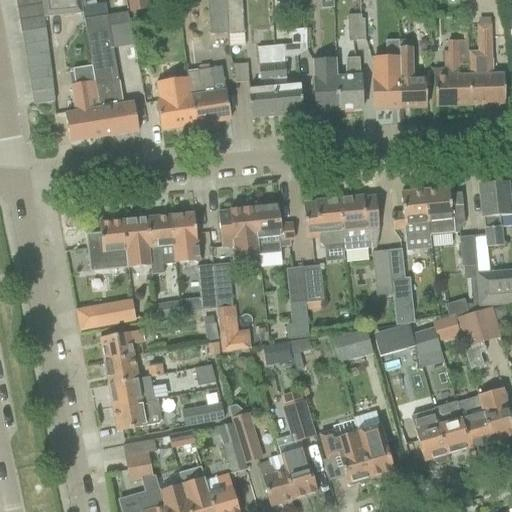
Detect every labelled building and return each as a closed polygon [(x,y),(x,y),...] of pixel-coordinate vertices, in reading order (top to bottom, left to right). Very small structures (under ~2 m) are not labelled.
[(14,0),(16,9),(41,5),(40,0),(14,0)] [(43,20),(81,17),(78,0),(40,0),(41,5),(43,17),(43,20)] [(125,0),(128,15),(147,12),(144,0),(125,0)] [(205,0),(208,37),(227,36),(223,0),(205,0)] [(223,0),(227,36),(243,35),(240,0),(223,0)] [(18,22),(43,17),(41,5),(16,9),(18,22)] [(45,30),(43,20),(43,17),(18,22),(20,34),(45,30)] [(360,22),(358,22),(358,17),(346,17),(347,42),(361,42),(360,22)] [(111,51),(107,28),(105,18),(84,21),(91,68),(93,82),(103,139),(138,133),(133,103),(120,105),(111,51)] [(503,76),(491,75),(489,25),(475,25),(476,52),(467,53),(467,42),(466,42),(469,107),(504,105),(503,76)] [(22,46),(46,43),(45,30),(20,34),(22,46)] [(384,68),(372,69),(372,81),(373,90),(373,110),(399,109),(396,42),(383,42),(384,68)] [(425,80),(412,80),(410,42),(396,42),(399,109),(425,108),(425,80)] [(447,55),(444,55),(444,72),(433,72),(435,108),(469,107),(466,42),(447,42),(447,55)] [(24,58),(47,54),(46,43),(22,46),(24,58)] [(299,85),(285,86),(283,48),(273,49),(274,53),(270,54),(271,65),(270,65),(275,116),(302,114),(299,85)] [(270,54),(274,53),(273,49),(256,50),(259,89),(247,90),(250,118),(275,116),(270,65),(271,65),(270,54)] [(26,70),(49,66),(47,54),(24,58),(26,70)] [(335,60),(311,62),(314,113),(337,112),(335,78),(335,60)] [(361,110),(360,90),(359,60),(344,61),(346,78),(335,78),(337,112),(361,110)] [(28,82),(50,78),(49,66),(26,70),(28,82)] [(224,91),(212,93),(209,71),(187,75),(194,127),(206,125),(207,131),(219,129),(218,123),(229,121),(224,91)] [(186,80),(155,85),(157,103),(155,103),(160,132),(194,127),(187,75),(185,75),(186,80)] [(30,93),(52,90),(50,78),(28,82),(30,93)] [(75,113),(64,115),(64,117),(69,144),(103,139),(93,82),(71,86),(75,113)] [(33,106),(53,103),(52,90),(30,93),(33,106)] [(509,218),(507,204),(505,184),(480,186),(483,220),(484,220),(487,249),(502,248),(499,219),(509,218)] [(448,189),(424,192),(427,224),(428,236),(455,233),(463,224),(460,198),(449,199),(448,189)] [(402,214),(390,216),(392,232),(404,231),(405,240),(406,251),(430,249),(428,238),(428,236),(427,224),(424,192),(400,194),(402,214)] [(374,198),(362,199),(362,198),(338,200),(343,253),(375,249),(378,233),(374,198)] [(343,253),(338,200),(314,203),(314,204),(302,205),(306,240),(318,239),(318,244),(324,249),(342,247),(343,253)] [(291,225),(279,227),(277,206),(252,209),(257,256),(258,257),(280,255),(279,250),(290,249),(289,242),(292,242),(291,225)] [(232,258),(257,256),(252,209),(229,211),(229,213),(217,215),(220,248),(231,247),(232,258)] [(193,215),(169,217),(172,250),(173,265),(200,263),(198,244),(196,245),(193,215)] [(173,265),(172,250),(169,217),(145,220),(149,267),(150,277),(162,276),(161,266),(173,265)] [(122,222),(127,267),(126,267),(126,269),(127,269),(149,267),(145,220),(122,222)] [(127,267),(122,222),(98,224),(99,234),(85,236),(88,274),(128,270),(127,269),(126,269),(126,267),(127,267)] [(475,276),(473,238),(458,239),(460,269),(464,269),(464,279),(475,279),(475,276)] [(400,252),(386,253),(389,284),(390,284),(391,297),(394,325),(412,324),(408,280),(403,280),(400,252)] [(390,284),(389,284),(386,253),(371,255),(375,298),(391,297),(390,284)] [(216,312),(231,310),(227,266),(212,268),(216,310),(216,312)] [(216,312),(216,310),(212,268),(195,269),(200,313),(216,312)] [(318,268),(301,270),(305,305),(319,303),(322,303),(318,268)] [(301,270),(285,271),(289,306),(291,325),(286,325),(287,340),(308,338),(306,313),(305,305),(301,270)] [(477,308),(511,305),(511,273),(475,276),(475,279),(477,308)] [(176,303),(162,305),(165,321),(179,319),(176,303)] [(130,305),(94,312),(97,327),(133,321),(130,305)] [(503,306),(491,310),(494,322),(501,319),(505,313),(503,306)] [(153,308),(141,309),(142,318),(154,316),(153,308)] [(462,350),(499,339),(494,322),(491,310),(490,310),(453,321),(456,330),(462,350)] [(448,320),(431,325),(432,326),(437,342),(444,340),(443,334),(456,330),(453,321),(453,319),(448,320)] [(214,325),(203,326),(205,341),(216,339),(214,325)] [(407,326),(372,337),(378,358),(413,348),(407,326)] [(432,326),(415,332),(422,356),(439,351),(437,342),(432,326)] [(337,366),(371,356),(364,331),(330,341),(337,366)] [(131,347),(144,345),(141,332),(98,340),(103,364),(133,358),(131,347)] [(287,343),(274,346),(278,364),(290,361),(287,343)] [(208,358),(218,356),(216,345),(206,347),(208,358)] [(304,349),(292,353),(298,374),(310,370),(304,349)] [(107,386),(137,381),(133,358),(103,364),(107,386)] [(158,365),(146,368),(148,378),(161,376),(158,365)] [(209,368),(193,372),(196,389),(213,385),(209,369),(209,368)] [(111,409),(152,401),(148,379),(137,381),(107,386),(111,409)] [(511,437),(511,429),(509,418),(500,390),(477,397),(491,444),(511,437)] [(469,450),(491,444),(477,397),(455,404),(469,450)] [(156,402),(152,402),(152,401),(111,409),(115,433),(158,426),(160,423),(156,402)] [(301,443),(314,438),(303,402),(282,408),(290,437),(275,441),(279,456),(278,456),(292,502),(315,495),(302,450),(303,450),(301,443)] [(447,407),(432,411),(432,412),(446,457),(469,450),(455,404),(447,407)] [(183,432),(223,425),(220,406),(180,413),(183,432)] [(444,457),(446,457),(432,412),(410,419),(415,434),(414,434),(423,463),(433,460),(435,464),(437,466),(444,463),(446,461),(444,457)] [(244,467),(262,461),(247,416),(231,422),(244,467)] [(244,467),(231,422),(230,422),(231,425),(217,429),(231,477),(245,472),(244,467)] [(369,479),(392,472),(379,428),(356,435),(369,479)] [(356,435),(335,441),(333,432),(319,436),(326,461),(338,458),(346,486),(352,484),(353,486),(355,487),(363,485),(364,483),(363,481),(369,479),(356,435)] [(174,450),(193,446),(189,434),(172,437),(174,450)] [(124,461),(146,456),(147,456),(155,454),(152,441),(121,447),(124,461)] [(123,511),(162,511),(157,492),(147,456),(146,456),(151,479),(134,482),(139,501),(121,506),(123,511)] [(134,482),(151,479),(146,456),(124,461),(128,483),(134,482)] [(290,502),(292,502),(278,456),(267,460),(268,463),(257,466),(269,508),(280,505),(282,507),(289,505),(290,502)] [(237,511),(227,475),(203,482),(206,494),(207,494),(212,511),(237,511)] [(202,480),(180,486),(187,511),(212,511),(207,494),(206,494),(203,482),(202,480)] [(187,511),(180,486),(179,485),(157,492),(162,511),(187,511)]
